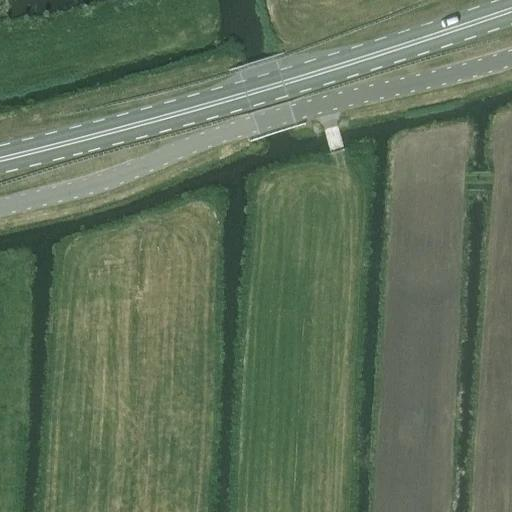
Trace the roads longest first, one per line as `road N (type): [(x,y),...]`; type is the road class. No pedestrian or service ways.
road 1 (primary): [(0,153),(236,91),(511,3)]
road 2 (unclassified): [(511,56),(302,107),(0,200)]
